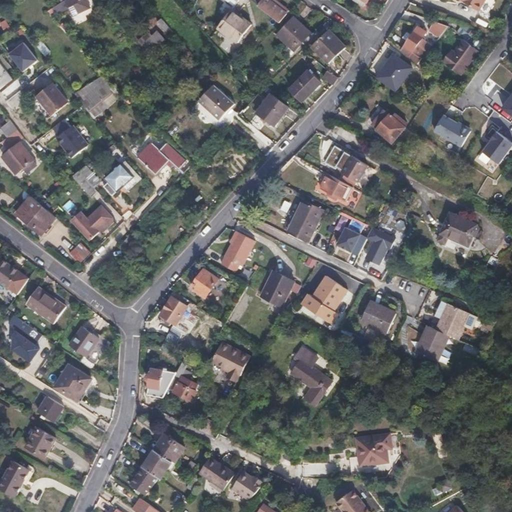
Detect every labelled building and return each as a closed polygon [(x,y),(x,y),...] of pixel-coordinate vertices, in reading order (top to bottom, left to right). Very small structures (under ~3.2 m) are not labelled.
[(67,0),(71,14),(89,8),(85,0),(67,0)] [(253,0),(279,21),(286,13),(271,1),(271,0),(253,0)] [(463,0),(464,0),(463,1),(479,12),(486,0),(463,0)] [(233,8),(218,27),(238,42),(252,24),(233,8)] [(311,33),(295,17),(277,35),(292,50),(302,39),(304,41),(311,33)] [(434,21),(428,30),(439,38),(447,25),(434,21)] [(328,27),(312,44),(330,61),(346,44),(328,27)] [(404,39),(408,42),(402,51),(419,64),(426,54),(420,51),(423,46),(419,43),(426,32),(419,27),(416,31),(415,31),(412,36),(407,33),(404,39)] [(148,55),(164,39),(158,31),(140,46),(148,55)] [(464,40),(455,53),(452,50),(443,62),(461,75),(479,51),(464,40)] [(189,59),(193,56),(181,42),(177,45),(189,59)] [(24,43),(9,54),(23,71),(38,60),(24,43)] [(412,68),(394,55),(378,78),(395,90),(412,68)] [(0,90),(13,80),(0,63),(0,90)] [(320,82),(308,71),(290,90),(302,101),(320,82)] [(323,77),(331,82),(334,84),(338,77),(329,71),(323,77)] [(73,92),(87,110),(111,92),(100,77),(73,92)] [(17,82),(3,92),(7,99),(21,89),(17,82)] [(69,104),(53,84),(36,97),(52,117),(69,104)] [(234,104),(214,85),(196,104),(219,126),(225,120),(222,117),(234,104)] [(290,107),(272,94),(257,113),(275,126),(290,107)] [(511,114),(511,96),(503,108),(511,114)] [(393,117),(390,114),(385,119),(382,117),(373,128),(392,143),(405,128),(398,122),(401,119),(396,114),(393,117)] [(467,130),(441,114),(431,129),(458,145),(467,130)] [(60,136),(72,127),(65,118),(53,127),(60,136)] [(13,123),(18,129),(23,125),(18,119),(13,123)] [(0,129),(7,138),(18,129),(13,123),(11,121),(0,129)] [(90,146),(74,125),(72,127),(60,136),(58,138),(74,159),(90,146)] [(7,138),(1,143),(9,153),(4,157),(18,174),(35,160),(21,143),(26,139),(18,129),(7,138)] [(511,146),(511,143),(496,131),(482,151),(499,164),(511,146)] [(167,144),(160,150),(153,144),(139,159),(156,176),(168,163),(171,166),(174,163),(180,168),(186,161),(167,144)] [(356,160),(340,151),(330,169),(347,178),(356,160)] [(297,162),(292,158),(286,164),(293,168),(297,162)] [(134,178),(122,164),(105,179),(108,183),(116,192),(134,178)] [(100,182),(85,166),(79,171),(94,187),(100,182)] [(323,173),(319,170),(311,185),(336,197),(344,183),(323,173)] [(90,197),(97,191),(94,187),(79,171),(72,176),(90,197)] [(116,192),(108,183),(103,187),(111,197),(116,192)] [(38,203),(32,198),(17,215),(43,236),(57,219),(38,203)] [(316,208),(296,199),(282,229),(303,238),(316,208)] [(102,208),(87,220),(79,211),(69,219),(78,230),(80,229),(88,239),(97,232),(96,231),(111,219),(102,208)] [(469,251),(474,239),(471,237),(476,225),(451,215),(439,242),(447,245),(448,241),(469,251)] [(351,224),(348,228),(360,234),(362,230),(351,224)] [(396,237),(374,227),(368,237),(375,241),(367,257),(381,264),(390,247),(391,248),(396,237)] [(347,228),(338,245),(359,256),(368,238),(360,234),(348,228),(347,228)] [(235,230),(234,231),(255,244),(256,241),(235,230)] [(255,244),(234,231),(231,237),(233,238),(224,256),(225,257),(222,264),(237,271),(240,265),(243,267),(255,244)] [(79,250),(85,243),(75,234),(69,242),(79,250)] [(121,245),(128,252),(138,242),(130,235),(121,245)] [(28,278),(1,259),(0,260),(0,282),(7,287),(17,294),(28,278)] [(218,280),(204,270),(191,287),(205,298),(218,280)] [(296,282),(277,272),(264,296),(283,306),(296,282)] [(350,291),(329,276),(315,296),(311,294),(303,304),(332,325),(340,314),(336,311),(350,291)] [(66,306),(39,287),(27,303),(55,323),(66,306)] [(198,314),(173,297),(161,316),(186,333),(198,314)] [(396,314),(370,302),(360,322),(386,333),(396,314)] [(441,321),(449,306),(443,303),(435,318),(441,321)] [(448,337),(456,341),(462,328),(470,332),(476,319),(449,306),(441,321),(436,331),(448,337)] [(42,334),(14,314),(9,322),(18,328),(14,334),(14,348),(31,360),(40,347),(35,344),(42,334)] [(100,336),(83,325),(70,344),(86,356),(100,336)] [(436,331),(428,327),(416,353),(436,362),(448,337),(436,331)] [(178,344),(183,334),(172,329),(167,338),(178,344)] [(282,340),(279,337),(270,350),(276,355),(278,353),(281,356),(287,346),(281,342),(282,340)] [(223,341),(212,361),(229,370),(224,379),(233,385),(239,375),(241,376),(251,356),(223,341)] [(464,345),(462,351),(475,356),(477,350),(464,345)] [(318,357),(303,347),(296,358),(300,361),(292,374),(301,380),(302,379),(312,387),(305,397),(315,405),(332,381),(312,367),(318,357)] [(189,364),(183,361),(177,373),(176,375),(180,378),(182,376),(189,364)] [(92,379),(70,365),(57,386),(79,401),(92,379)] [(176,375),(177,373),(154,369),(152,374),(149,376),(148,379),(148,382),(151,383),(148,395),(164,397),(168,389),(176,375)] [(196,383),(182,376),(180,378),(176,375),(168,389),(192,401),(196,392),(193,390),(196,383)] [(55,421),(64,406),(50,397),(48,396),(39,411),(43,414),(47,416),(55,421)] [(38,427),(27,447),(45,457),(56,438),(38,427)] [(397,448),(397,447),(395,434),(362,439),(362,442),(392,450),(392,448),(396,448),(397,448)] [(156,451),(174,463),(185,448),(165,435),(155,450),(156,451)] [(392,450),(362,442),(365,455),(342,460),(344,477),(382,471),(381,463),(394,460),(392,450)] [(294,463),(300,450),(291,445),(285,458),(294,463)] [(162,481),(174,463),(156,451),(144,468),(159,479),(162,481)] [(225,489),(235,474),(212,457),(201,472),(225,489)] [(27,468),(14,461),(0,485),(0,487),(16,496),(24,484),(29,486),(37,474),(36,469),(29,465),(27,468)] [(144,468),(143,467),(131,485),(146,496),(159,479),(144,468)] [(261,485),(244,472),(232,489),(249,501),(261,485)] [(435,487),(438,492),(439,493),(448,488),(443,479),(433,483),(435,487)] [(305,500),(298,486),(290,491),(297,505),(305,500)] [(432,495),(438,492),(435,487),(429,490),(432,495)] [(369,511),(353,490),(336,502),(342,511),(369,511)] [(158,511),(140,499),(133,510),(135,511),(158,511)]
